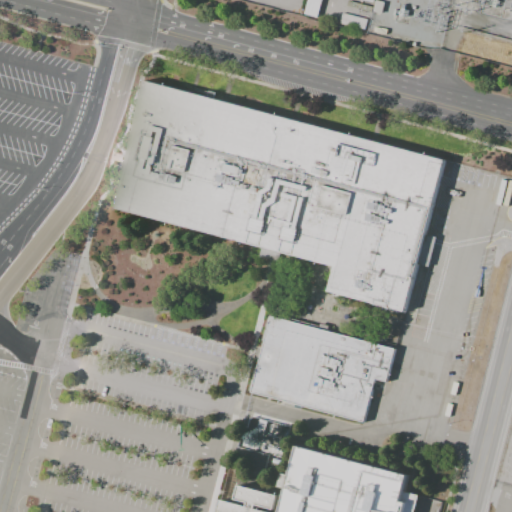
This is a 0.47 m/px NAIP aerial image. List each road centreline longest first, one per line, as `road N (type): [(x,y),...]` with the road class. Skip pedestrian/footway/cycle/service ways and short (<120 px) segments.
road 1 (residential): [(133,21),(153,39),(511,130)]
road 2 (residential): [(511,110),(160,16),(133,21)]
road 3 (residential): [(0,292),(92,171),(133,48),(133,21)]
road 4 (residential): [(133,21),(110,41),(89,121),(68,162),(0,252)]
road 5 (residential): [(5,511),(39,387),(32,360),(0,332)]
road 6 (residential): [(511,339),(467,511)]
road 7 (residential): [(1,0),(78,20),(133,21)]
